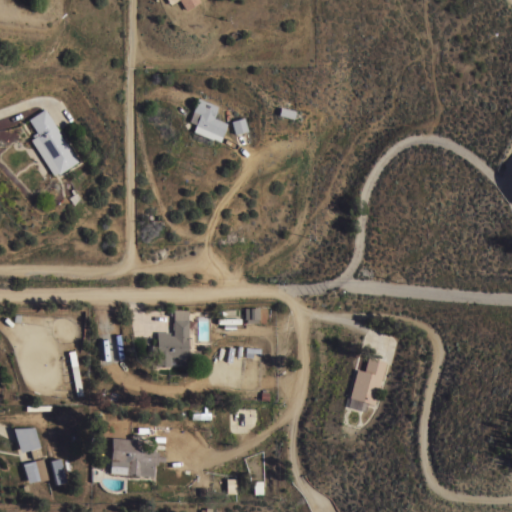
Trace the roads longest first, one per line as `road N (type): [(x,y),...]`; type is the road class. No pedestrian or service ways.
road 1 (residential): [(256,291),(0,296)]
road 2 (residential): [(256,291),(294,314),(297,388),(286,466),(314,511)]
